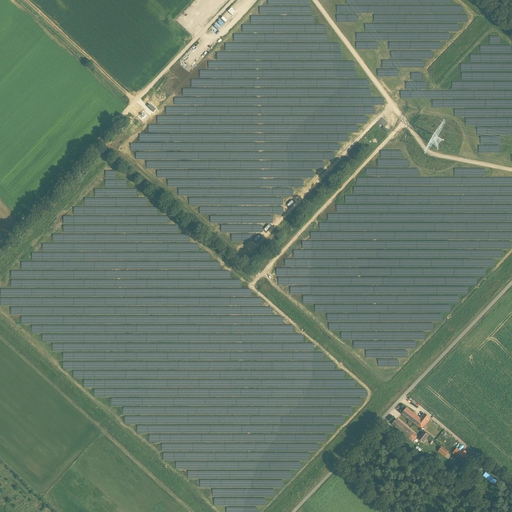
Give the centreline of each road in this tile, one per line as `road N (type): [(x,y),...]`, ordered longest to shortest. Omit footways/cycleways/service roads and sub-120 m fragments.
road 1 (track): [(0,245),(232,0)]
road 2 (track): [(335,468),(511,283)]
road 3 (track): [(135,102),(25,0)]
